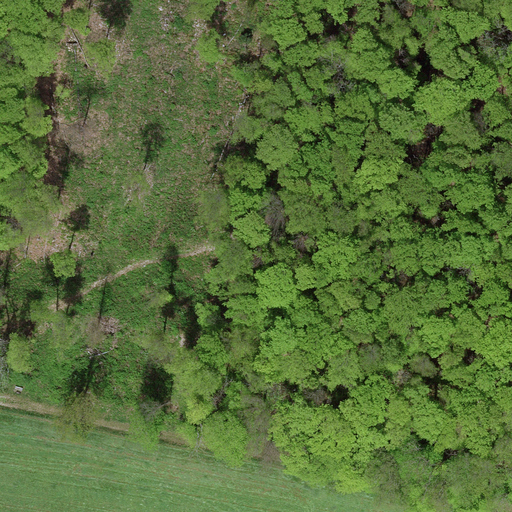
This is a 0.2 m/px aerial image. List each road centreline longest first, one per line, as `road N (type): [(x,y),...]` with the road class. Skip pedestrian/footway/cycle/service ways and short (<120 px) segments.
road 1 (track): [(511,84),(431,148),(0,322)]
road 2 (track): [(0,400),(343,465),(511,511)]
